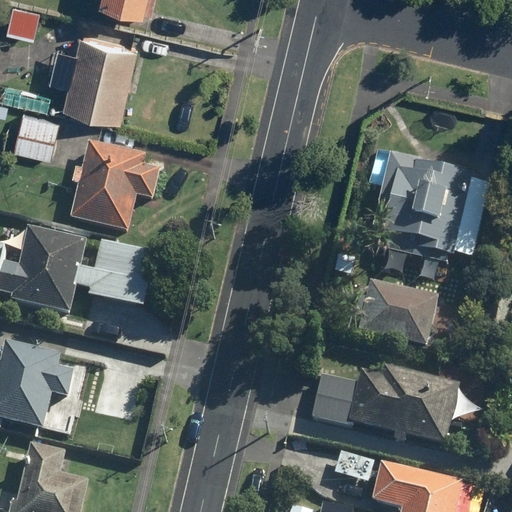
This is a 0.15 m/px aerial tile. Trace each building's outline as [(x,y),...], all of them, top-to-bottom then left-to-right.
[(101,0),(101,3),(144,12),(146,0),(101,0)] [(41,10),(12,4),(6,32),(36,38),(41,10)] [(65,109),(121,122),(137,51),(81,38),(65,109)] [(51,157),(58,122),(21,114),(13,149),(51,157)] [(88,150),(70,225),(129,239),(147,164),(88,150)] [(368,246),(449,267),(470,184),(388,164),(368,246)] [(67,317),(82,248),(26,236),(11,306),(67,317)] [(100,251),(87,301),(142,315),(155,266),(100,251)] [(370,285),(357,335),(425,352),(437,303),(370,285)] [(503,339),(511,306),(511,298),(493,294),(482,333),(503,339)] [(470,310),(449,306),(444,328),(465,332),(470,310)] [(0,362),(0,425),(40,435),(58,359),(4,347),(0,362)] [(309,418),(443,449),(457,389),(323,357),(309,418)] [(373,467),(340,456),(333,477),(366,488),(373,467)] [(79,511),(86,487),(24,470),(12,511),(79,511)] [(381,511),(454,511),(460,489),(391,473),(381,511)]
